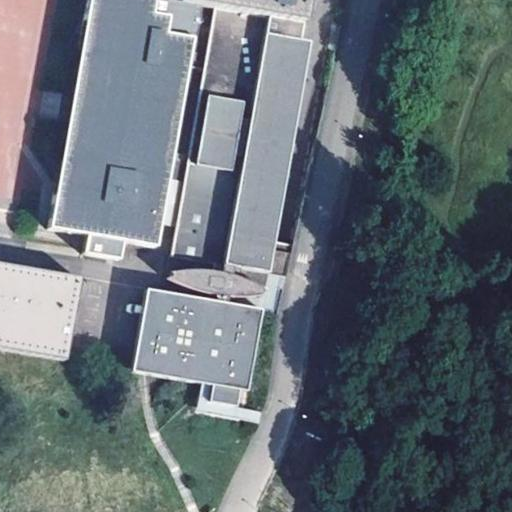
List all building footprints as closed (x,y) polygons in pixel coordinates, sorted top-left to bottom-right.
[(0,0),(0,207),(14,209),(41,0),(0,0)] [(117,249),(151,255),(157,225),(188,45),(193,13),(190,13),(146,6),(110,0),(85,0),(43,236),(81,243),(78,260),(113,266),(117,249)] [(262,26),(298,33),(304,0),(192,0),(190,13),(193,13),(210,17),(262,26)] [(210,17),(193,13),(188,45),(157,225),(174,228),(169,261),(202,267),(201,274),(200,278),(163,281),(163,286),(196,300),(195,307),(139,299),(127,379),(202,391),(208,392),(206,406),(234,410),(236,396),(244,397),(256,317),(219,311),(220,304),(261,302),(262,293),(229,283),(229,278),(231,272),(266,279),(267,275),(284,278),(288,254),(270,252),(305,49),(295,47),(298,33),(262,26),(210,17)] [(89,288),(0,271),(0,358),(73,371),(75,360),(89,288)]
